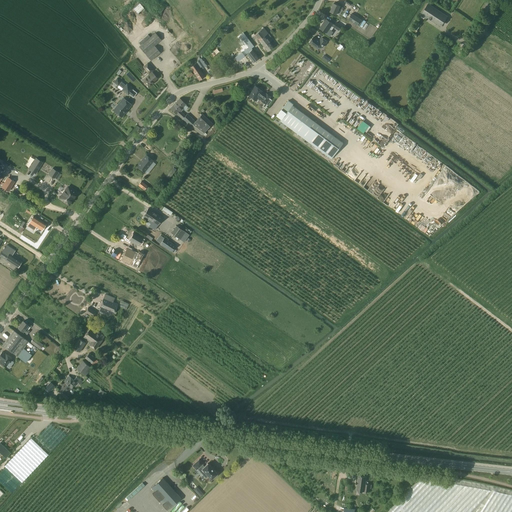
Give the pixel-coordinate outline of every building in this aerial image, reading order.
[(140,3),(134,9),(138,14),(145,8),(140,3)] [(330,11),(336,14),(339,10),(342,11),(344,8),(340,6),(334,3),(330,11)] [(428,4),(421,13),(420,15),(426,19),(427,17),(441,26),(447,16),(428,4)] [(357,25),(359,22),(361,19),(352,13),(348,19),(357,25)] [(254,33),(265,24),(261,19),(250,28),(254,33)] [(320,28),(327,33),(332,25),(334,26),(334,27),(339,30),(342,26),(337,22),(335,25),(333,24),(326,19),(320,28)] [(254,33),(258,38),(269,29),(265,24),(254,33)] [(333,26),(331,29),(334,32),(333,34),(336,36),(339,31),(333,26)] [(269,29),(258,38),(261,43),(273,34),(269,29)] [(155,33),(139,47),(151,61),(160,53),(155,46),(162,40),(155,33)] [(261,43),(266,48),(277,39),(273,34),(261,43)] [(309,43),(318,49),(320,45),(323,47),(327,41),(322,38),(319,41),(314,37),(309,43)] [(252,49),(247,54),(253,62),(259,58),(252,49)] [(193,71),(199,80),(205,77),(198,68),(199,67),(200,68),(202,66),(199,62),(195,64),(196,65),(192,69),(193,71)] [(157,78),(151,71),(153,70),(148,63),(143,67),(150,75),(143,81),(148,88),(153,84),(152,83),(157,78)] [(127,84),(122,90),(128,95),(133,89),(127,84)] [(251,91),(248,95),(255,100),(257,97),(261,100),(265,103),(270,96),(266,93),(265,94),(262,92),(263,92),(255,86),(255,87),(252,92),(251,91)] [(123,98),(113,111),(122,117),(132,105),(123,98)] [(195,122),(187,114),(185,117),(180,112),(183,109),(182,108),(185,104),(180,99),(171,108),(177,114),(177,113),(183,119),(191,126),(201,135),(212,124),(202,114),(195,122)] [(276,116),(281,120),(280,121),(331,159),(343,142),(292,105),(293,104),(288,100),(276,116)] [(146,155),(137,166),(144,172),(153,160),(146,155)] [(42,162),(36,158),(29,169),(35,173),(42,162)] [(58,172),(52,168),(48,174),(55,178),(58,172)] [(2,187),(9,191),(15,181),(8,177),(2,187)] [(148,186),(141,181),(138,185),(144,190),(148,186)] [(60,198),(69,205),(77,194),(68,187),(60,198)] [(148,208),(143,216),(148,220),(147,222),(150,224),(148,226),(154,230),(162,218),(148,208)] [(33,216),(27,226),(34,230),(37,227),(42,230),(46,224),(33,216)] [(177,225),(170,234),(179,241),(185,232),(177,225)] [(143,238),(139,235),(134,232),(129,240),(138,246),(144,238),(143,238)] [(163,239),(161,241),(159,244),(170,252),(174,247),(163,239)] [(114,250),(108,246),(106,251),(112,254),(110,256),(118,261),(122,254),(114,250)] [(127,248),(121,260),(137,268),(140,261),(144,254),(139,251),(138,253),(127,248)] [(9,253),(7,257),(2,253),(0,256),(5,259),(18,268),(22,262),(9,253)] [(105,294),(100,307),(114,313),(118,304),(113,302),(115,298),(105,294)] [(121,300),(119,306),(126,309),(129,304),(121,300)] [(88,307),(85,312),(93,317),(96,312),(88,307)] [(23,321),(18,328),(23,332),(24,332),(27,334),(29,331),(26,328),(28,325),(23,321)] [(90,328),(83,337),(91,342),(89,345),(95,349),(104,336),(98,332),(97,333),(90,328)] [(14,330),(11,333),(6,339),(11,343),(7,348),(17,356),(29,341),(14,330)] [(34,337),(31,342),(41,349),(44,344),(34,337)] [(79,338),(73,347),(80,352),(86,343),(79,338)] [(1,362),(6,366),(12,358),(6,353),(5,354),(2,352),(0,354),(0,358),(1,359),(2,360),(1,362)] [(91,363),(95,358),(96,358),(89,353),(85,357),(91,363)] [(76,367),(85,375),(92,368),(83,360),(76,367)] [(64,381),(66,383),(66,382),(72,387),(76,383),(79,385),(83,381),(80,378),(79,379),(77,376),(74,380),(69,375),(64,381)] [(67,392),(72,387),(66,382),(66,383),(64,381),(58,387),(63,392),(61,394),(66,399),(70,395),(67,392)] [(50,382),(45,388),(49,392),(55,386),(50,382)] [(31,438),(25,444),(15,454),(4,466),(22,482),(48,454),(31,438)] [(0,442),(0,454),(1,453),(6,458),(11,452),(0,442)] [(217,474),(208,463),(204,466),(202,464),(203,464),(199,459),(193,465),(196,469),(198,468),(202,474),(206,478),(208,476),(211,479),(217,474)] [(359,475),(357,490),(364,491),(368,492),(369,484),(365,484),(366,476),(359,475)] [(163,478),(151,488),(155,491),(152,493),(162,505),(167,510),(169,507),(170,508),(181,498),(163,478)] [(126,497),(128,500),(145,485),(143,482),(126,497)]
